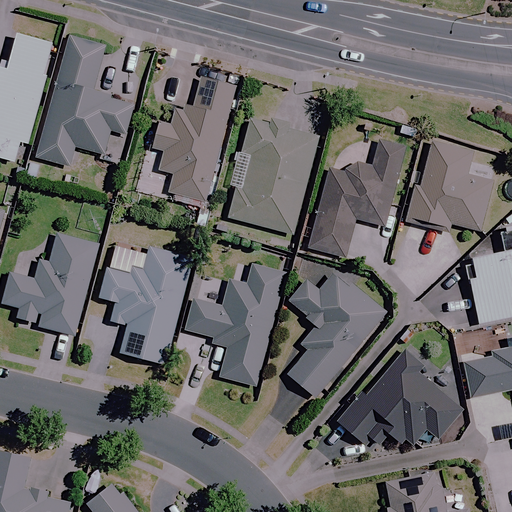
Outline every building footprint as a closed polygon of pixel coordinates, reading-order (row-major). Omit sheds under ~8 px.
[(17,36),(10,62),(0,59),(0,159),(14,163),(19,144),(25,146),(53,46),(17,36)] [(104,49),(69,39),(35,159),(69,169),(74,148),(102,156),(109,133),(124,137),(133,106),(92,94),(104,49)] [(233,89),(200,80),(192,112),(175,107),(169,127),(159,124),(152,150),(163,153),(159,172),(173,176),(168,195),(204,204),(233,89)] [(317,138),(249,120),(241,153),(250,155),(241,191),(236,190),(228,219),(291,236),(317,138)] [(404,148),(379,142),(372,168),(357,164),(343,175),(329,171),(309,250),(345,259),(355,221),(384,228),(404,148)] [(471,154),(431,144),(422,179),(416,177),(405,219),(448,229),(449,225),(479,233),(491,183),(466,176),(471,154)] [(503,252),(470,259),(473,279),(466,280),(475,327),(511,319),(511,231),(500,234),(503,252)] [(97,246),(56,236),(49,263),(39,261),(35,280),(11,274),(2,305),(18,310),(15,322),(73,338),(97,246)] [(147,256),(113,247),(98,299),(115,304),(109,322),(126,327),(119,354),(163,366),(192,260),(149,248),(147,256)] [(181,332),(213,341),(211,348),(228,353),(220,379),(255,389),(288,275),(250,264),(244,286),(229,282),(222,308),(191,299),(181,332)] [(287,302),(305,317),(303,320),(314,329),(302,344),(309,349),(287,376),(314,399),(382,316),(333,275),(319,292),(305,280),(287,302)] [(462,362),(468,400),(511,392),(511,347),(488,352),(489,358),(462,362)] [(403,349),(338,423),(374,455),(380,448),(389,438),(399,447),(404,441),(412,448),(421,438),(427,443),(431,438),(436,443),(463,413),(417,373),(423,366),(403,349)] [(68,511),(71,504),(47,498),(48,494),(20,488),(27,458),(0,451),(0,511),(68,511)] [(441,481),(436,482),(434,474),(384,484),(389,507),(381,508),(382,511),(464,511),(460,491),(444,494),(441,481)] [(82,507),(85,511),(135,511),(113,483),(82,507)]
